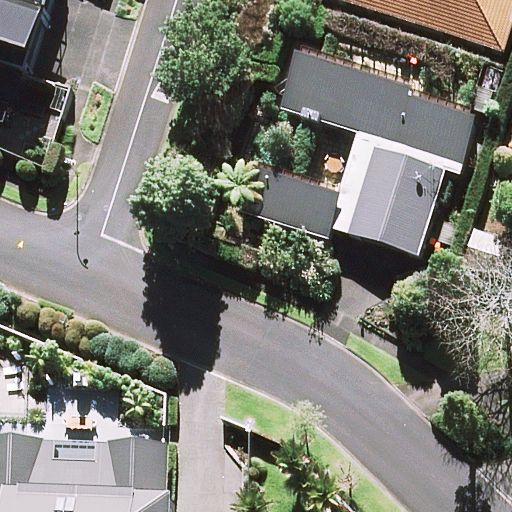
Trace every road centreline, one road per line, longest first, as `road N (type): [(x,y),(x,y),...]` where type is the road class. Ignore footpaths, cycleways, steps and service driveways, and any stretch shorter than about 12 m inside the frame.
road 1 (residential): [(471,511),(313,372),(90,275)]
road 2 (residential): [(176,0),(90,275)]
